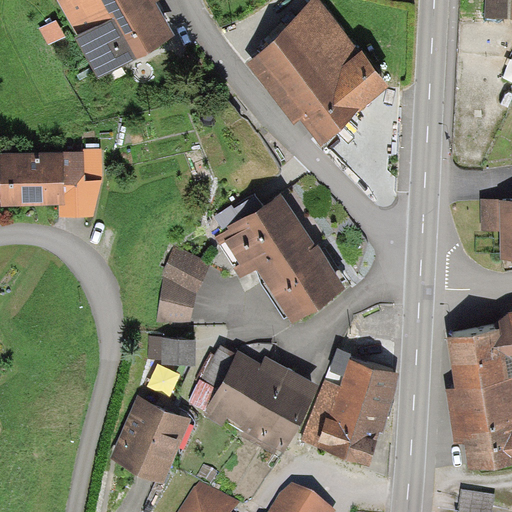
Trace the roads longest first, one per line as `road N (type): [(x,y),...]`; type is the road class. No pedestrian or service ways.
road 1 (residential): [(0,237),(50,236),(71,247),(96,273),(111,310),(112,354),(74,511)]
road 2 (residential): [(423,228),(370,216),(223,59),(189,0)]
road 3 (secondary): [(421,283),(405,511)]
road 4 (secondary): [(436,0),(423,228)]
